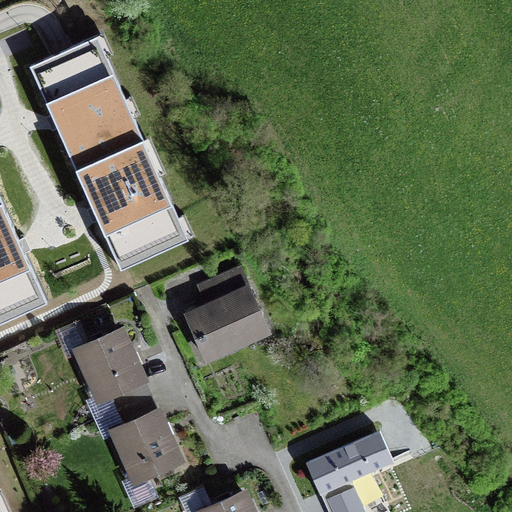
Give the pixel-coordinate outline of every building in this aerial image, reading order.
[(101,37),(32,67),(55,121),(96,213),(121,272),(190,242),(101,37)] [(0,325),(46,304),(21,246),(0,199),(0,325)] [(240,268),(213,280),(220,296),(186,311),(207,358),(254,337),(248,323),(261,317),(240,268)] [(121,328),(79,346),(102,398),(110,394),(116,409),(145,396),(139,382),(144,380),(121,328)] [(123,424),(114,427),(137,479),(179,460),(156,409),(152,411),(145,396),(116,409),(123,424)] [(380,430),(306,463),(327,511),(364,511),(351,482),(395,462),(380,430)] [(252,511),(243,491),(202,509),(203,511),(252,511)]
